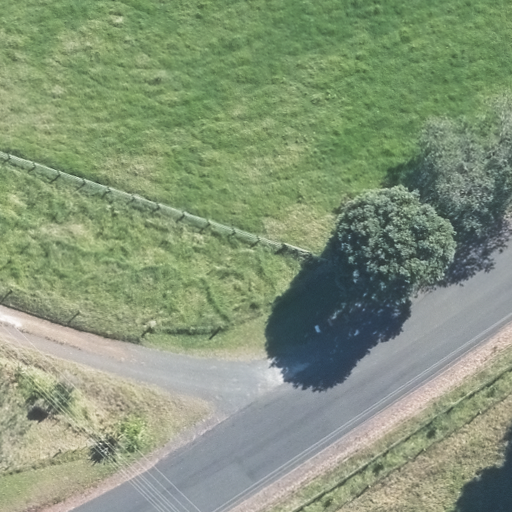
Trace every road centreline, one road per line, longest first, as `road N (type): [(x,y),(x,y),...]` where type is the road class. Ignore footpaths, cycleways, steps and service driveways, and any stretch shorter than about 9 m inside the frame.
road 1 (unclassified): [(87,511),(189,471),(511,241)]
road 2 (unknown): [(279,406),(0,292)]
